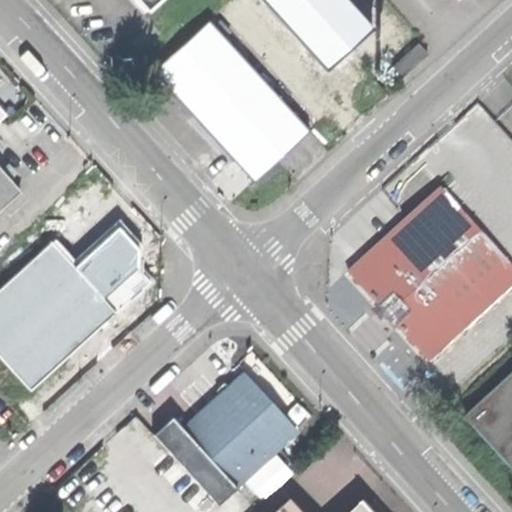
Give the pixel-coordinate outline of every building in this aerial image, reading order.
[(137,0),(151,14),(166,0),(137,0)] [(277,159),(310,130),(210,20),(153,72),(253,181),(277,159)] [(394,67),(404,78),(429,54),(419,44),(394,67)] [(0,210),(20,192),(0,169),(0,117),(4,114),(0,108),(0,210)] [(398,325),(433,363),(511,291),(511,266),(444,191),(352,274),(388,313),(383,317),(388,322),(394,328),(398,325)] [(0,290),(0,356),(32,391),(117,313),(87,281),(52,242),(0,290)] [(169,445),(223,505),(304,432),(250,373),(235,387),(230,382),(221,389),(226,394),(169,445)] [(511,392),(493,410),(501,418),(483,434),(503,456),(511,465),(511,392)] [(476,426),(483,434),(501,418),(493,410),(476,426)]
